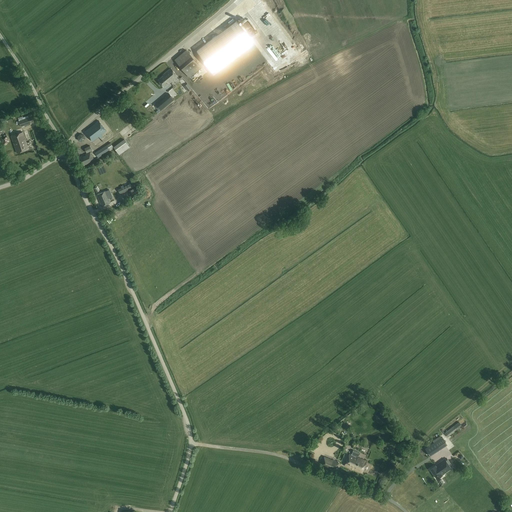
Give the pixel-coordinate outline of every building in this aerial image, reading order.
[(178,63),(190,52),(184,47),(173,57),(178,63)] [(215,58),(218,62),(232,52),(229,48),(222,53),(215,58)] [(180,65),(188,75),(200,65),(192,55),(180,65)] [(204,63),(208,69),(215,64),(210,59),(204,63)] [(178,77),(170,68),(163,75),(163,76),(158,80),(164,87),(168,83),(169,84),(178,77)] [(173,84),(167,89),(173,97),(179,92),(173,84)] [(174,99),(169,94),(156,105),(160,110),(174,99)] [(31,117),(19,121),(21,126),(33,122),(31,117)] [(128,122),(118,129),(123,136),(131,131),(130,129),(134,126),(132,124),(134,122),(134,121),(136,120),(135,118),(129,123),(128,122)] [(106,131),(99,121),(85,131),(92,141),(99,136),(101,137),(103,136),(102,134),(106,131)] [(10,141),(4,129),(0,131),(0,139),(3,145),(10,141)] [(17,152),(28,149),(22,132),(11,136),(17,152)] [(130,147),(124,139),(114,147),(119,154),(130,147)] [(110,150),(114,148),(110,143),(95,153),(98,158),(101,156),(101,155),(109,149),(110,150)] [(94,160),(90,152),(85,154),(86,155),(83,157),(82,156),(77,158),(81,167),(94,160)] [(118,189),(120,194),(138,186),(135,180),(132,181),(132,183),(118,189)] [(138,186),(129,190),(132,197),(142,193),(138,186)] [(110,202),(105,191),(97,195),(102,206),(110,202)] [(447,437),(462,426),(459,422),(444,433),(447,437)] [(442,437),(425,449),(430,456),(447,444),(442,437)] [(351,454),(349,453),(344,465),(352,468),(362,472),(367,461),(362,458),(362,457),(359,455),(360,453),(353,450),(351,454)] [(334,471),(338,462),(324,456),(320,465),(334,471)] [(438,463),(445,473),(451,468),(449,466),(451,464),(447,459),(445,460),(444,459),(438,463)] [(435,466),(430,469),(437,479),(442,475),(445,473),(438,463),(435,466)]
